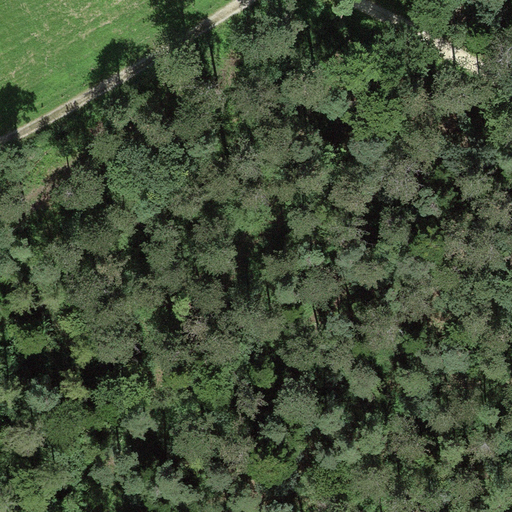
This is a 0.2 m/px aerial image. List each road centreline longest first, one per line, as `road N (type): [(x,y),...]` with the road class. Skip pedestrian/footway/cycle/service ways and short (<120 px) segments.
road 1 (track): [(0,136),(114,86),(232,0)]
road 2 (track): [(338,0),(511,91)]
